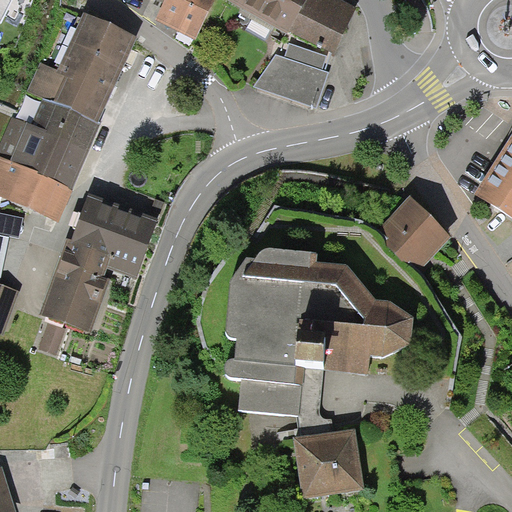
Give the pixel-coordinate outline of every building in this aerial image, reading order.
[(0,0),(0,21),(10,0),(0,0)] [(164,0),(154,21),(194,40),(213,0),(164,0)] [(290,32),(307,0),(230,0),(229,3),(288,36),(290,32)] [(339,0),(307,0),(290,32),(333,55),(358,8),(339,0)] [(44,62),(32,91),(42,95),(100,119),(133,40),(84,19),(63,69),(44,62)] [(279,55),(256,86),(317,108),(329,73),(324,71),(328,58),(290,44),(285,57),(279,55)] [(100,119),(42,95),(29,127),(21,124),(4,163),(70,191),(100,119)] [(511,138),(476,195),(511,218),(511,138)] [(70,191),(4,163),(0,161),(0,201),(55,225),(70,191)] [(39,317),(92,336),(115,274),(136,282),(157,224),(114,208),(88,199),(72,243),(67,241),(39,317)] [(409,201),(382,228),(422,267),(448,241),(409,201)] [(0,211),(0,234),(7,237),(14,216),(0,211)] [(412,347),(413,318),(391,302),(376,301),(348,268),(316,266),(316,256),(265,251),(255,263),(247,262),(232,284),(228,339),(238,340),(236,363),(230,364),(226,368),(226,376),(229,380),(241,381),(239,412),(299,418),(303,440),(334,435),(333,428),(327,428),(323,425),(320,419),(325,372),(370,377),(372,359),(383,360),(412,347)] [(0,282),(0,331),(6,334),(20,289),(0,282)] [(66,330),(50,324),(41,350),(57,356),(66,330)] [(355,432),(334,435),(303,440),(293,441),(302,500),(364,490),(355,432)] [(0,511),(18,511),(4,465),(0,466),(0,511)]
